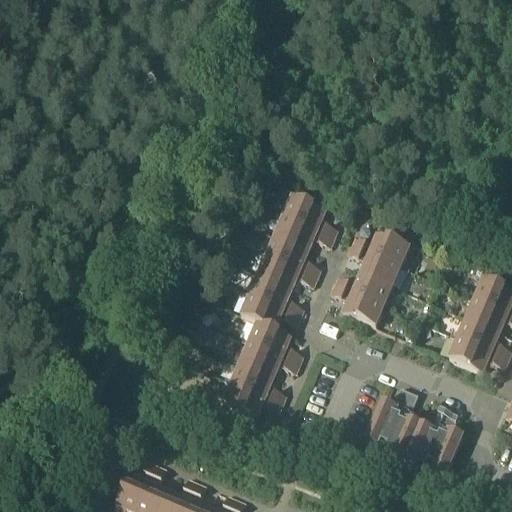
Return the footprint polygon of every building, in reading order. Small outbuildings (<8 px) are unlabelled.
[(337,236),(321,229),(326,217),(293,203),(284,223),(334,244),(337,236)] [(334,244),(284,223),(276,242),(309,257),(314,247),(330,253),(334,244)] [(357,244),(353,252),(402,273),(411,253),(377,239),(372,251),(357,244)] [(276,242),(267,262),(317,283),(320,275),(304,268),(309,257),(276,242)] [(402,273),(353,252),(350,260),(365,267),(360,279),(394,293),(402,273)] [(317,283),(267,262),(259,282),(292,296),(297,286),(312,293),(317,283)] [(356,290),(351,287),(340,283),(336,292),(385,313),(394,293),(360,279),(356,290)] [(292,296),(259,282),(250,302),(300,323),(303,316),(287,309),(292,296)] [(511,297),(484,285),(476,305),(511,320),(511,297)] [(385,313),(336,292),(333,300),(349,307),(344,318),(377,333),(385,313)] [(300,323),(250,302),(242,322),(258,329),(276,335),(280,325),(296,332),(300,323)] [(511,320),(476,305),(468,325),(501,339),(506,327),(511,329),(511,320)] [(501,339),(468,325),(459,344),(510,366),(511,360),(511,356),(496,350),(501,339)] [(276,335),(258,329),(250,349),(301,370),(304,362),(286,354),(291,342),(276,335)] [(510,366),(459,344),(451,364),(484,378),(489,367),(495,370),(506,375),(510,366)] [(301,370),(250,349),(241,369),(274,383),(278,372),(297,380),(301,370)] [(241,369),(232,389),(284,411),(288,402),(269,394),(274,383),(241,369)] [(284,411),(232,389),(224,409),(257,423),(261,412),(280,419),(284,411)] [(441,415),(433,433),(410,423),(419,402),(401,394),(394,411),(383,406),(366,446),(392,457),(391,461),(418,473),(420,469),(447,481),(464,441),(452,436),(459,422),(441,415)] [(346,469),(332,463),(326,478),(340,484),(346,469)] [(149,468),(143,485),(131,480),(130,483),(117,511),(141,511),(150,491),(158,472),(149,468)] [(150,491),(141,511),(164,511),(170,499),(171,497),(160,492),(167,475),(158,472),(150,491)] [(170,499),(164,511),(188,511),(190,507),(194,499),(198,489),(189,485),(182,502),(171,497),(170,499)] [(198,489),(194,499),(190,507),(188,511),(206,511),(199,509),(206,492),(198,489)] [(223,511),(235,511),(238,506),(228,502),(223,511)]
